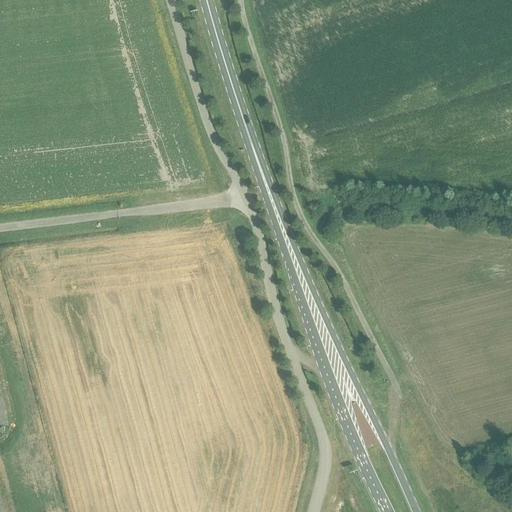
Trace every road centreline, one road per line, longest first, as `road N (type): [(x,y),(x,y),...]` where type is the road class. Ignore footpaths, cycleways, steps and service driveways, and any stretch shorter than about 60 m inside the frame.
road 1 (unclassified): [(313,511),(325,446),(273,306),(257,223),(215,142),(170,0)]
road 2 (unclassified): [(388,447),(393,384),(293,200),(239,0)]
road 3 (primary): [(329,348),(207,0)]
road 4 (primary): [(329,348),(356,445),(388,511)]
